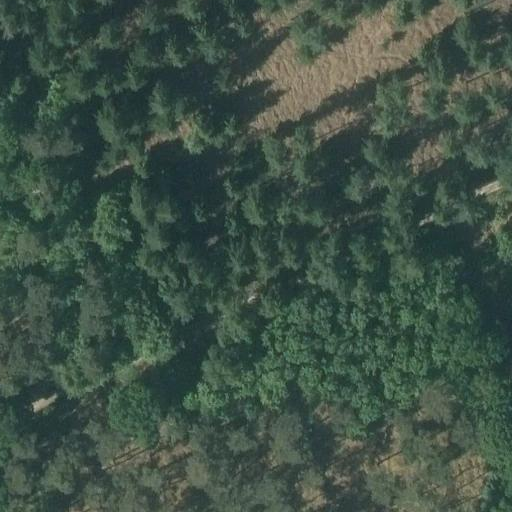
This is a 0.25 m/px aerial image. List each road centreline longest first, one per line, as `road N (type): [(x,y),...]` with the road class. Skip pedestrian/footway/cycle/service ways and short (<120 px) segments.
road 1 (track): [(511,183),(38,398)]
road 2 (track): [(0,278),(19,317),(38,398)]
